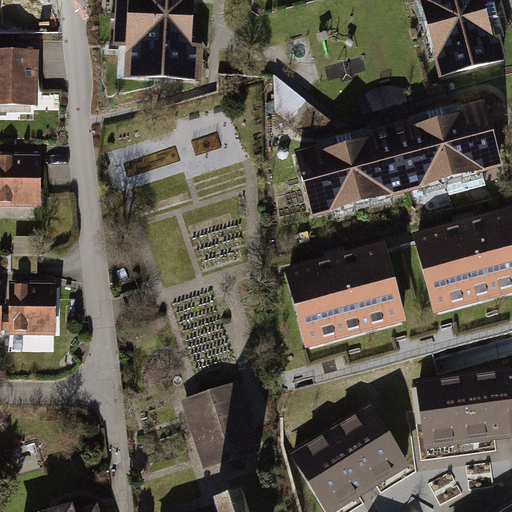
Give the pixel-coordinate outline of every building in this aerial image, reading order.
[(115,0),(113,48),(127,49),(125,82),(205,86),(207,48),(190,47),(192,0),(115,0)] [(421,0),(443,86),(511,69),(511,57),(497,0),(421,0)] [(42,56),(0,54),(0,110),(41,112),(42,56)] [(369,96),(373,110),(414,98),(411,84),(395,84),(383,88),(369,96)] [(345,142),(299,154),(317,220),(511,167),(511,151),(498,100),(470,108),(466,94),(424,105),(428,119),(381,132),(377,119),(341,129),(345,142)] [(43,154),(0,154),(0,210),(43,210),(43,154)] [(511,293),(511,226),(421,250),(437,313),(511,293)] [(38,243),(17,243),(17,257),(39,256),(38,243)] [(308,349),(401,323),(382,258),(290,285),(308,349)] [(12,279),(0,279),(0,335),(13,335),(12,279)] [(64,279),(12,279),(13,335),(65,335),(64,279)] [(511,371),(420,384),(429,444),(511,432),(511,371)] [(242,387),(186,405),(209,476),(266,457),(242,387)] [(328,511),(331,511),(405,466),(371,409),(294,456),(328,511)] [(255,511),(250,496),(218,506),(220,511),(255,511)] [(105,511),(104,508),(89,511),(81,511),(78,501),(46,510),(46,511),(105,511)] [(416,502),(411,511),(433,511),(434,511),(416,502)]
